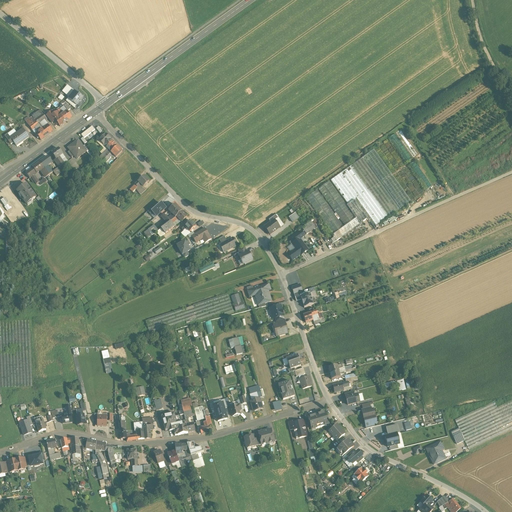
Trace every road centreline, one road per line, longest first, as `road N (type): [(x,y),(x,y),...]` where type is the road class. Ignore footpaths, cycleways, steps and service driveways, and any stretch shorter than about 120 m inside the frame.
road 1 (unclassified): [(94,112),(183,204),(259,236),(329,401)]
road 2 (residential): [(0,453),(72,434),(125,445),(205,438),(329,401)]
road 3 (track): [(511,172),(281,273)]
road 4 (unclassified): [(329,401),(370,450),(488,511)]
road 5 (primary): [(105,104),(250,0)]
road 6 (unclassified): [(0,13),(105,104)]
